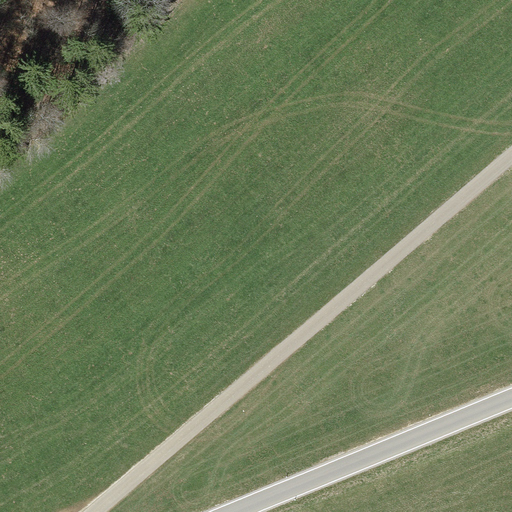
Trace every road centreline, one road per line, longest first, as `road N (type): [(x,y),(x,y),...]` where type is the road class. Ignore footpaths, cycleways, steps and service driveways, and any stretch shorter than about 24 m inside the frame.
road 1 (unclassified): [(511,159),(99,511)]
road 2 (unclassified): [(237,511),(511,400)]
